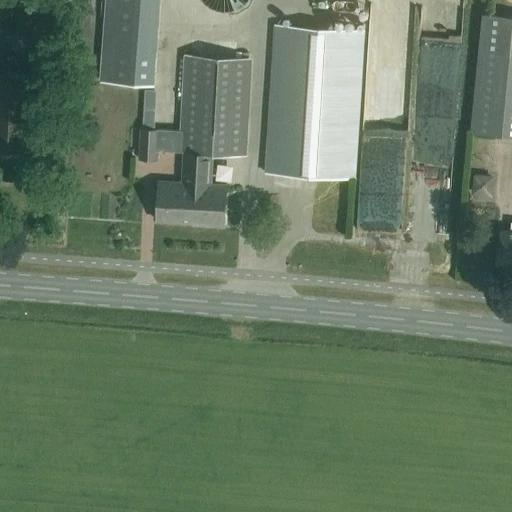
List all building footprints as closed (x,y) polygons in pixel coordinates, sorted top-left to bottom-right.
[(106,0),(100,82),(153,86),(158,0),(106,0)] [(201,0),(213,9),(229,11),(243,5),(246,0),(201,0)] [(511,17),(483,15),(471,131),(511,135),(511,17)] [(363,29),(272,24),(263,173),(354,179),(363,29)] [(156,220),(190,222),(198,56),(183,55),(178,152),(182,152),(180,182),(158,181),(156,220)] [(250,58),(198,56),(190,222),(204,223),(204,225),(224,226),(226,185),(209,184),(211,153),(245,155),(250,58)] [(47,76),(0,72),(0,154),(1,155),(0,174),(0,176),(19,178),(19,182),(31,183),(31,179),(33,179),(34,161),(56,163),(58,144),(55,144),(56,134),(42,133),(47,76)] [(387,116),(401,119),(405,104),(391,100),(387,116)] [(158,129),(138,128),(136,159),(156,160),(158,129)] [(477,195),(497,195),(497,175),(477,175),(477,195)] [(74,219),(103,220),(104,195),(75,194),(74,219)] [(511,222),(511,231),(500,230),(497,264),(511,264),(511,222)]
